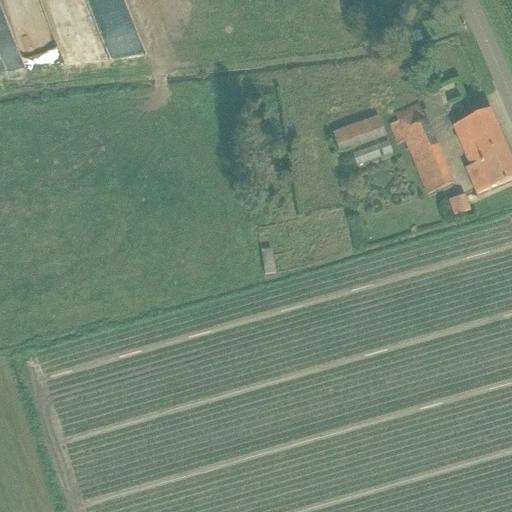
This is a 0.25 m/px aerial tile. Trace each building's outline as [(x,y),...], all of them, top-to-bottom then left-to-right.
[(0,0),(0,78),(124,37),(111,0),(63,0),(31,11),(27,0),(0,0)] [(411,34),(414,43),(421,41),(418,32),(411,34)] [(263,89),(282,193),(304,189),(299,162),(315,159),(311,138),(292,141),(281,86),(263,89)] [(396,121),(388,124),(396,144),(404,141),(426,195),(452,184),(419,103),(393,114),(396,121)] [(476,195),(511,180),(511,164),(489,110),(452,126),(469,167),(465,169),(476,195)] [(384,136),(377,117),(332,133),(339,154),(384,136)] [(387,143),(352,156),(356,168),(391,156),(387,143)] [(450,192),(435,197),(441,214),(455,209),(450,192)] [(429,217),(439,215),(434,196),(425,199),(429,217)]
